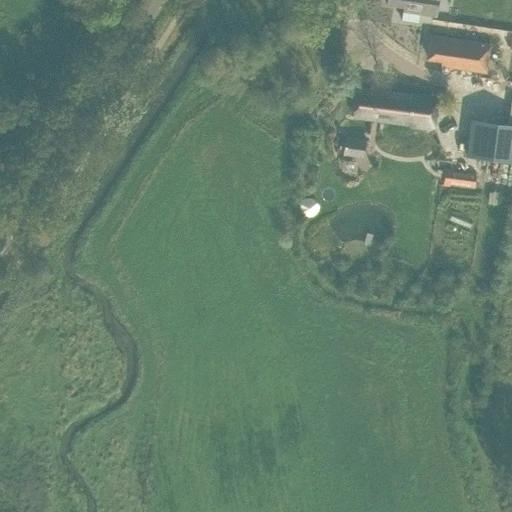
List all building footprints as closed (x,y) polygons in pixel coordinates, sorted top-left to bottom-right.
[(385,0),(385,3),(419,9),(418,14),(435,16),(437,0),(385,0)] [(475,23),(473,35),(482,36),(483,24),(475,23)] [(434,36),(430,58),(444,60),(443,66),(489,74),(494,46),(434,36)] [(356,87),(352,117),(426,127),(433,128),(437,98),(430,97),(356,87)] [(511,161),(511,101),(510,101),(507,124),(471,119),(466,156),(511,161)] [(339,143),(338,148),(343,149),(342,154),(353,155),(362,156),(363,149),(364,149),(365,140),(344,137),(343,143),(339,143)] [(445,167),(442,183),(448,184),(448,182),(473,186),(475,173),(450,170),(450,168),(445,167)]
